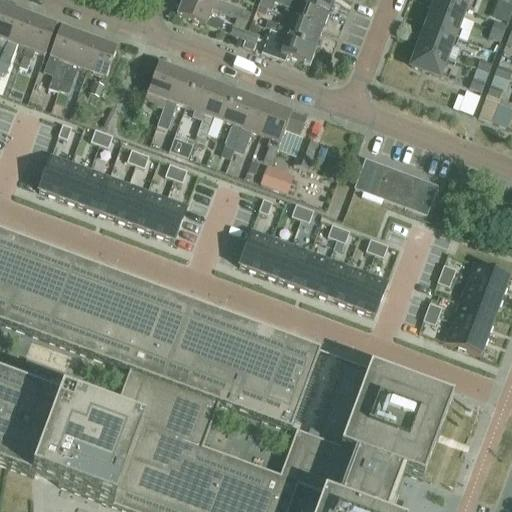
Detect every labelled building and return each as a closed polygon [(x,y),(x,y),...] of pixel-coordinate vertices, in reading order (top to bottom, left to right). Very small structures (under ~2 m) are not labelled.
[(182,0),(182,1),(211,12),(246,26),(250,16),(214,2),(214,0),(182,0)] [(297,15),(294,23),(322,33),(328,17),(283,0),(261,0),(258,9),(270,14),(273,6),(297,15)] [(283,0),(328,17),(333,0),(283,0)] [(462,0),(436,0),(432,11),(461,22),(465,11),(472,14),(476,5),(469,2),(462,0)] [(176,18),(223,36),(226,26),(208,19),(211,12),(182,1),(176,18)] [(0,7),(0,62),(18,14),(0,7)] [(432,11),(425,30),(457,42),(460,34),(457,33),(461,22),(432,11)] [(0,62),(0,65),(9,68),(16,48),(25,52),(37,21),(18,14),(0,62)] [(26,52),(19,70),(26,73),(30,62),(31,62),(34,55),(44,59),(56,28),(37,21),(25,52),(26,52)] [(264,32),(286,40),(315,51),(322,33),(294,23),(291,31),(279,26),(278,28),(267,24),(264,32)] [(494,25),(491,33),(503,37),(506,29),(494,25)] [(49,60),(43,75),(53,79),(48,92),(57,95),(58,94),(79,37),(60,30),(49,60)] [(229,38),(240,42),(243,35),(232,30),(229,38)] [(425,30),(418,49),(447,60),(451,50),(454,51),(457,42),(425,30)] [(503,37),(491,33),(488,40),(500,45),(503,37)] [(244,44),(255,48),(258,40),(247,36),(244,44)] [(79,37),(58,94),(67,97),(77,71),(86,74),(98,44),(79,37)] [(315,51),(286,40),(283,48),(267,42),(264,51),(309,67),(315,51)] [(98,44),(86,74),(105,81),(117,51),(98,44)] [(447,60),(418,49),(410,69),(447,83),(450,74),(443,71),(447,60)] [(476,71),(482,73),(488,76),(491,68),(479,64),(476,71)] [(146,97),(140,113),(149,116),(152,108),(162,112),(163,112),(176,73),(157,67),(146,97)] [(511,75),(497,70),(494,78),(509,83),(511,75)] [(163,112),(156,130),(166,133),(175,108),(184,111),(195,80),(176,73),(163,112)] [(195,80),(184,111),(195,115),(192,120),(202,124),(215,88),(195,80)] [(484,87),(477,85),(472,83),(469,91),(481,96),(484,87)] [(90,97),(98,100),(102,89),(94,86),(90,97)] [(202,124),(196,140),(205,143),(213,122),(222,125),(234,95),(215,88),(202,124)] [(502,94),(489,90),(486,97),(499,102),(502,94)] [(234,95),(222,125),(232,129),(224,150),(233,153),(253,102),(234,95)] [(253,102),(233,153),(234,154),(233,155),(243,158),(251,136),(260,139),(271,109),(253,102)] [(271,109),(260,139),(269,142),(266,150),(268,151),(263,165),(271,168),(274,162),(279,146),(283,135),(299,141),(305,123),(290,118),(291,116),(290,116),(271,109)] [(49,154),(57,129),(11,113),(2,137),(49,154)] [(60,134),(57,141),(66,144),(71,132),(62,128),(60,134)] [(94,134),(90,146),(99,149),(103,137),(94,134)] [(103,137),(99,149),(107,152),(112,140),(103,137)] [(174,138),(169,150),(184,156),(189,144),(174,138)] [(292,169),(307,174),(317,148),(302,142),(292,169)] [(131,154),(126,166),(135,170),(140,157),(131,154)] [(140,157),(135,170),(144,173),(148,161),(140,157)] [(255,179),(261,160),(253,158),(247,177),(255,179)] [(51,159),(37,195),(57,202),(70,166),(51,159)] [(365,163),(354,192),(426,219),(437,190),(365,163)] [(70,166),(57,202),(76,210),(90,174),(70,166)] [(169,168),(164,181),(173,184),(178,172),(169,168)] [(178,172),(173,184),(182,187),(186,175),(178,172)] [(288,201),(293,181),(264,172),(258,192),(288,201)] [(90,174),(76,210),(95,217),(109,181),(90,174)] [(109,181),(95,217),(115,224),(128,188),(109,181)] [(128,188),(115,224),(134,231),(147,195),(128,188)] [(230,218),(238,197),(228,194),(220,215),(230,218)] [(147,195),(134,231),(153,238),(167,202),(147,195)] [(167,202),(153,238),(173,246),(186,210),(167,202)] [(262,202),(257,214),(267,218),(271,206),(262,202)] [(295,208),(290,220),(299,223),(303,211),(295,208)] [(303,211),(299,223),(308,226),(312,214),(303,211)] [(331,228),(326,240),(335,243),(339,231),(331,228)] [(339,231),(335,243),(344,246),(348,234),(339,231)] [(250,234),(237,270),(257,277),(270,241),(250,234)] [(319,353),(0,235),(0,466),(32,478),(39,481),(123,511),(287,511),(297,487),(323,496),(317,511),(384,511),(400,474),(421,482),(451,403),(369,372),(340,451),(296,436),(280,480),(202,451),(218,407),(289,433),(319,353)] [(270,241),(257,277),(276,284),(289,248),(270,241)] [(369,242),(364,254),(373,257),(378,245),(369,242)] [(378,245),(373,257),(382,260),(387,248),(378,245)] [(289,248),(276,284),(295,291),(309,255),(289,248)] [(309,255),(295,291),(314,298),(328,262),(309,255)] [(328,262),(314,298),(333,305),(347,270),(328,262)] [(473,267),(466,287),(502,300),(509,281),(473,267)] [(443,269),(440,278),(452,282),(456,274),(443,269)] [(347,270),(333,305),(353,313),(366,277),(347,270)] [(366,277),(353,313),(373,320),(386,284),(366,277)] [(440,278),(437,287),(449,291),(452,282),(440,278)] [(466,287),(458,306),(495,320),(502,300),(466,287)] [(458,306),(451,326),(487,339),(495,320),(458,306)] [(429,307),(426,316),(438,320),(441,312),(429,307)] [(426,316),(422,325),(435,329),(438,320),(426,316)] [(451,326),(444,346),(480,359),(487,339),(451,326)]
